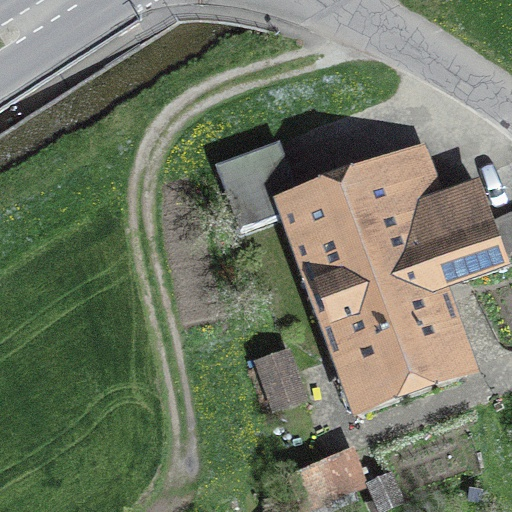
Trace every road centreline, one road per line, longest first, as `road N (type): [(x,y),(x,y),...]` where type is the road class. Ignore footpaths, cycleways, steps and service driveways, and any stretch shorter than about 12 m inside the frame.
road 1 (track): [(373,26),(309,59),(215,88),(175,111),(156,142),(146,175),(147,224),(183,433),(185,464),(174,493)]
road 2 (unclassified): [(511,106),(339,0)]
